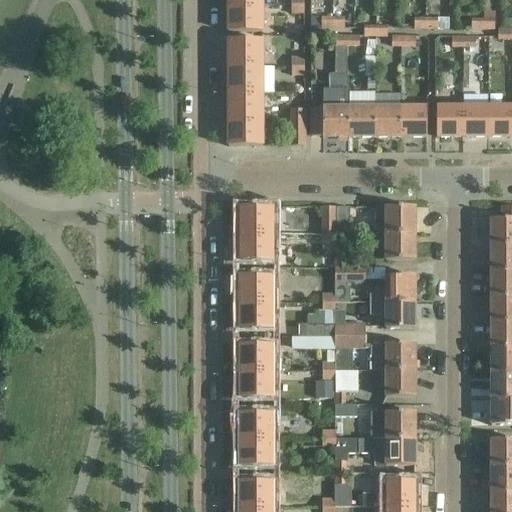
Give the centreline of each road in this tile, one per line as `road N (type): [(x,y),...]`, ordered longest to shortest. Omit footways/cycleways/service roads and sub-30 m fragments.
road 1 (tertiary): [(169,511),(164,0)]
road 2 (tertiary): [(121,0),(125,511)]
road 3 (residential): [(457,176),(457,511)]
road 4 (residential): [(200,511),(201,177)]
road 5 (residential): [(201,177),(457,176)]
road 6 (residential): [(201,177),(200,0)]
